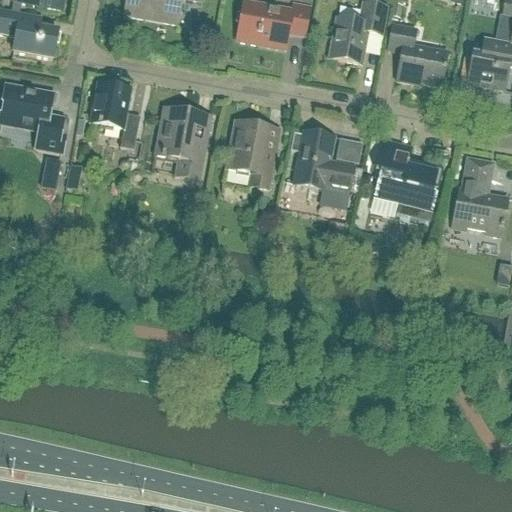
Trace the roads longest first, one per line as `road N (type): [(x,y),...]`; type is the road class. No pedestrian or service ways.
road 1 (residential): [(511,148),(459,140),(414,120),(77,60),(88,0)]
road 2 (secondary): [(285,511),(0,453)]
